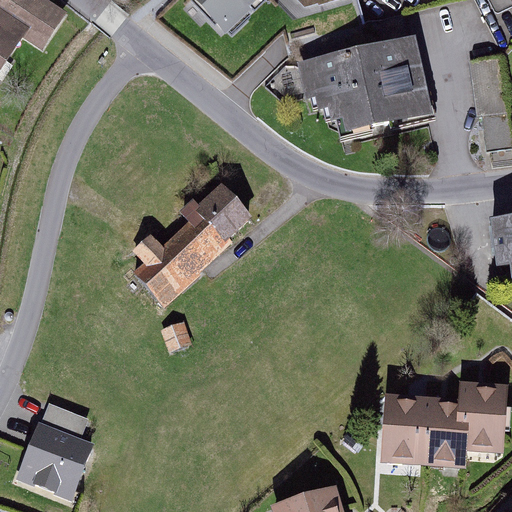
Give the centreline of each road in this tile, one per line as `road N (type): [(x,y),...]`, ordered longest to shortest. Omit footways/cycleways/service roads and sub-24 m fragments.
road 1 (residential): [(511,186),(378,195),(301,175),(140,39)]
road 2 (residential): [(140,39),(88,124),(59,199),(24,352),(0,387)]
